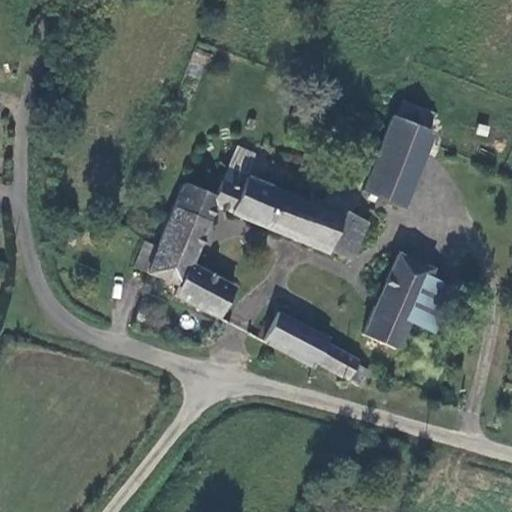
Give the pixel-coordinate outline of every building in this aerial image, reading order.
[(433,135),(420,130),(391,118),(362,192),(402,208),(433,135)] [(323,254),(337,218),(246,175),(244,178),(235,173),(228,174),(223,185),(219,185),(213,200),(211,204),(323,254)] [(174,287),(170,296),(218,321),(232,291),(182,267),(211,204),(213,200),(186,187),(159,247),(147,273),(174,287)] [(365,221),(344,212),(340,210),(337,218),(323,254),(347,264),(365,221)] [(134,267),(147,273),(159,247),(146,242),(134,267)] [(394,256),(357,340),(390,355),(402,328),(421,286),(428,271),(394,256)] [(449,298),(421,286),(402,328),(429,341),(449,298)] [(277,312),(261,345),(303,365),(305,363),(356,389),(367,368),(350,360),(352,354),(321,339),(323,335),(277,312)]
